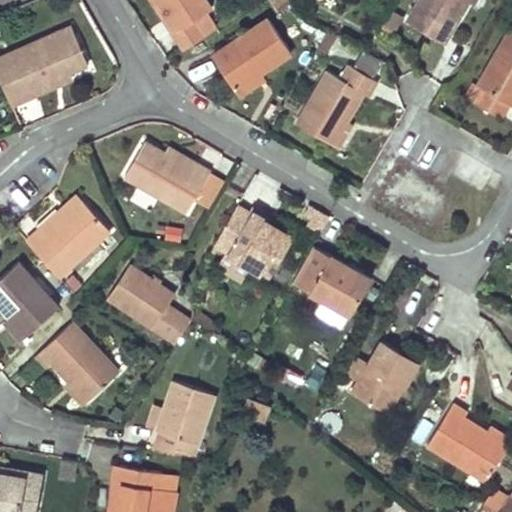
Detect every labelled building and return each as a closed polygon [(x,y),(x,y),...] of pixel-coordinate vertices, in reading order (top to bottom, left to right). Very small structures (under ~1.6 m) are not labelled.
[(168,8),(162,0),(151,0),(160,13),(168,8)] [(214,7),(209,0),(162,0),(168,8),(160,13),(185,51),(200,42),(206,35),(196,19),(214,7)] [(418,0),(407,19),(444,40),(467,0),(418,0)] [(270,16),(214,54),(235,87),(261,70),(293,49),(270,16)] [(72,24),(0,55),(0,74),(13,103),(55,84),(52,78),(70,70),(90,61),(72,24)] [(511,25),(478,81),(483,85),(475,99),(500,114),(508,100),(511,93),(511,25)] [(328,69),(310,99),(346,120),(348,117),(363,91),(370,95),(380,76),(350,58),(340,76),(328,69)] [(70,70),(52,78),(55,84),(73,77),(70,70)] [(265,77),(261,70),(235,87),(239,94),(265,77)] [(310,99),(297,122),(332,143),(346,120),(310,99)] [(346,120),(332,143),(339,146),(354,121),(348,117),(346,120)] [(125,174),(185,212),(209,171),(193,162),(190,168),(164,151),(159,146),(146,139),(125,174)] [(193,162),(168,146),(164,151),(190,168),(193,162)] [(58,211),(62,216),(83,199),(78,194),(58,211)] [(25,240),(57,277),(94,244),(110,229),(83,199),(62,216),(58,211),(53,206),(33,224),(38,230),(25,240)] [(214,241),(270,275),(295,234),(271,220),(250,208),(239,202),(214,241)] [(271,214),(252,204),(250,208),(271,220),(273,216),(271,214)] [(296,280),(350,313),(371,277),(316,244),(296,280)] [(177,292),(131,261),(107,294),(176,343),(191,318),(168,304),(177,292)] [(57,304),(18,262),(0,278),(0,302),(11,315),(25,331),(43,317),(57,304)] [(43,317),(25,331),(29,335),(60,307),(57,304),(43,317)] [(25,331),(11,315),(5,320),(19,336),(23,341),(29,335),(25,331)] [(118,373),(71,322),(36,355),(48,368),(53,363),(70,381),(89,401),(118,373)] [(419,361),(382,339),(350,389),(381,409),(397,382),(403,385),(419,361)] [(159,429),(152,449),(193,456),(217,392),(173,377),(164,404),(156,425),(155,427),(159,429)] [(89,401),(70,381),(65,386),(80,402),(83,406),(89,401)] [(397,382),(381,409),(388,411),(403,385),(397,382)] [(246,396),(241,411),(265,419),(270,405),(246,396)] [(164,404),(153,401),(147,421),(156,425),(164,404)] [(453,401),(427,442),(484,477),(507,442),(485,429),(463,415),(466,409),(453,401)] [(489,421),(485,429),(507,442),(510,435),(489,421)] [(0,511),(18,511),(21,503),(37,506),(45,471),(0,462),(0,511)] [(107,511),(106,511),(105,511),(171,511),(176,489),(159,486),(162,470),(115,462),(112,480),(123,482),(116,511),(107,511)] [(179,474),(162,470),(159,486),(176,489),(179,474)] [(112,480),(106,511),(107,511),(116,511),(123,482),(112,480)] [(492,487),(483,501),(497,509),(506,497),(492,487)] [(511,511),(511,493),(499,511),(501,511),(511,511)] [(21,503),(18,511),(35,511),(37,506),(21,503)]
